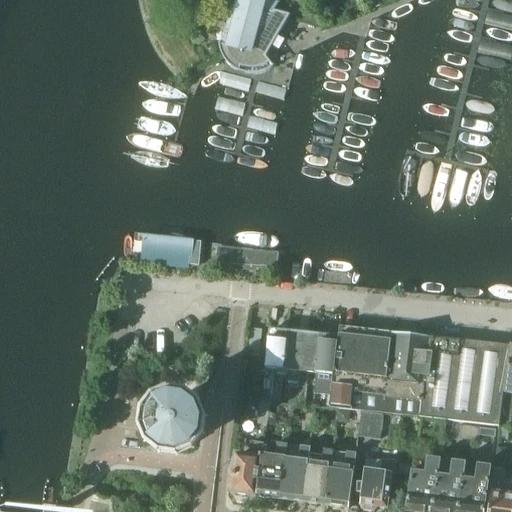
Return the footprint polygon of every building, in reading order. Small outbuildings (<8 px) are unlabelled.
[(221,45),(221,44),(219,44),(220,51),(223,58),(227,64),(232,68),(238,72),(244,74),(253,75),(260,75),(268,72),(275,67),(273,67),(266,57),(290,16),(275,12),(273,13),(262,10),(264,0),(263,0),(241,0),(228,47),(221,45)] [(324,8),(309,4),(305,21),(319,25),(324,8)] [(133,232),(130,264),(202,271),(205,240),(133,232)] [(214,241),(211,272),(282,279),(285,247),(214,241)] [(337,338),(331,397),(330,409),(423,419),(424,402),(389,399),(390,381),(393,333),(340,327),(338,338),(337,338)] [(260,352),(262,331),(251,330),(249,351),(260,352)] [(270,331),(262,402),(262,403),(270,404),(279,405),(280,397),(272,396),(275,371),(283,371),(287,333),(270,331)] [(287,333),(283,371),(291,372),(289,388),(290,388),(288,401),(296,402),(304,334),(287,333)] [(424,402),(430,337),(393,333),(390,381),(389,399),(424,402)] [(304,334),(296,402),(296,406),(305,407),(309,374),(316,375),(320,336),(304,334)] [(320,336),(316,375),(314,395),(331,397),(337,338),(320,336)] [(430,337),(424,402),(423,419),(436,420),(447,421),(499,427),(499,423),(501,423),(510,347),(510,346),(430,337)] [(511,347),(510,347),(501,423),(511,424),(511,414),(511,347)] [(159,461),(180,464),(197,456),(208,442),(211,421),(205,403),(189,391),(170,388),(151,395),(140,411),(137,431),(144,448),(159,461)] [(262,403),(262,402),(261,402),(259,424),(267,425),(270,404),(262,403)] [(348,424),(349,411),(337,410),(335,422),(348,424)] [(363,413),(359,438),(380,441),(383,416),(363,413)] [(401,427),(402,417),(395,416),(393,426),(401,427)] [(447,421),(436,420),(435,432),(445,434),(447,421)] [(470,442),(472,427),(462,426),(460,441),(470,442)] [(472,427),(470,442),(479,443),(480,437),(495,439),(496,430),(472,427)] [(280,501),(286,458),(288,448),(290,430),(280,429),(277,450),(264,449),(258,498),(280,501)] [(280,501),(303,504),(310,454),(313,432),(303,430),(300,450),(288,448),(286,458),(280,501)] [(258,498),(264,449),(264,444),(261,443),(262,439),(254,438),(253,443),(250,443),(248,457),(239,455),(232,460),(231,467),(233,470),(231,489),(235,495),(258,498)] [(511,511),(511,483),(502,482),(507,449),(497,448),(488,511),(511,511)] [(323,456),(310,454),(303,504),(326,507),(332,466),(334,453),(334,452),(324,450),(323,456)] [(332,466),(326,507),(350,510),(356,455),(347,453),(346,455),(334,453),(332,466)] [(412,472),(411,476),(405,511),(433,511),(439,473),(440,473),(442,460),(427,458),(425,469),(413,468),(413,472),(412,472)] [(383,460),(383,462),(367,460),(360,507),(364,511),(370,511),(374,511),(378,509),(388,510),(392,475),(395,475),(397,462),(383,460)] [(459,511),(464,477),(465,477),(467,464),(442,460),(440,473),(439,473),(433,511),(459,511)] [(413,472),(413,468),(413,467),(400,465),(398,474),(411,476),(412,472),(413,472)] [(465,479),(465,477),(464,477),(459,511),(485,511),(492,468),(477,466),(475,480),(465,479)]
